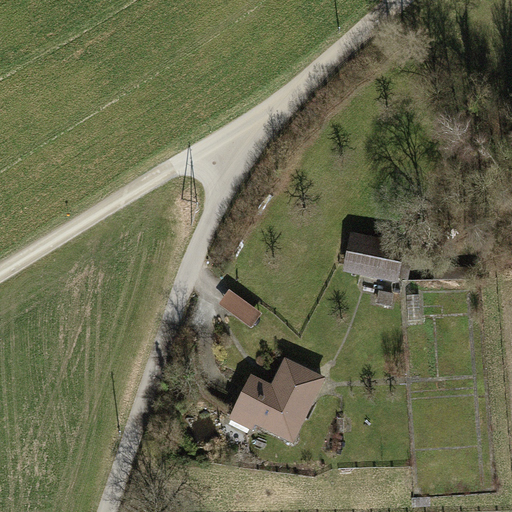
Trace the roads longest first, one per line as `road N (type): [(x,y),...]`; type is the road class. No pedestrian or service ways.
road 1 (unclassified): [(403,0),(257,128),(209,224),(106,511)]
road 2 (track): [(0,276),(195,154),(257,128)]
